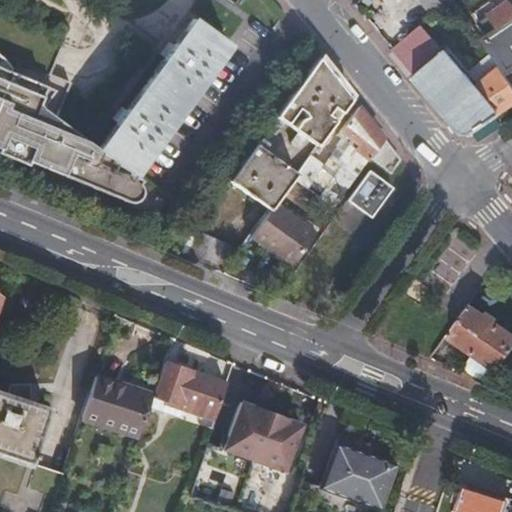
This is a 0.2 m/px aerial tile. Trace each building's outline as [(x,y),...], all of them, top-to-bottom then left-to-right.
[(415,0),(427,18),(454,2),(452,0),(415,0)] [(485,40),(506,71),(511,67),(511,8),(507,2),(476,23),(487,38),(485,40)] [(141,182),(132,175),(226,46),(193,21),(171,50),(121,118),(98,150),(42,111),(39,105),(44,88),(0,70),(0,142),(1,142),(0,145),(0,152),(28,164),(30,157),(65,171),(63,176),(127,203),(131,202),(137,199),(142,192),(139,184),(141,182)] [(462,135),(468,135),(511,104),(511,88),(469,24),(460,29),(479,58),(493,73),(474,88),(422,25),(398,44),(419,72),(414,76),(413,77),(447,118),(462,135)] [(316,146),(351,99),(332,76),(318,58),(270,124),(275,128),(281,121),(286,124),(297,109),(309,117),(299,120),(292,129),(298,134),(291,143),(300,149),(306,139),(316,146)] [(321,200),(334,209),(370,159),(384,140),(372,125),(358,107),(337,136),(351,146),(339,162),(345,167),(321,200)] [(270,210),(275,204),(292,180),(296,174),(262,149),(267,143),(260,138),(229,181),(270,210)] [(391,174),(401,161),(384,140),(370,159),(391,174)] [(292,180),(307,190),(322,170),(307,160),(296,174),(292,180)] [(347,203),(371,219),(389,191),(366,174),(347,203)] [(293,266),(317,233),(275,204),(270,210),(251,237),(293,266)] [(176,254),(224,274),(240,252),(193,231),(176,254)] [(0,323),(1,324),(9,299),(0,296),(0,323)] [(470,305),(471,304),(465,300),(462,305),(459,310),(464,313),(468,309),(470,305)] [(455,327),(447,337),(497,372),(511,352),(511,336),(496,324),(498,322),(487,314),(485,317),(470,305),(468,309),(464,313),(455,327)] [(182,399),(217,410),(227,382),(163,361),(152,395),(181,404),(182,399)] [(82,419),(138,437),(152,395),(97,377),(82,419)] [(0,511),(2,511),(49,511),(63,473),(27,461),(45,406),(30,401),(29,383),(8,383),(5,393),(0,391),(0,511)] [(223,450),(283,471),(300,424),(240,402),(223,450)] [(319,490),(377,510),(392,467),(371,460),(374,453),(336,440),(319,490)] [(457,511),(500,511),(504,502),(465,489),(457,511)]
